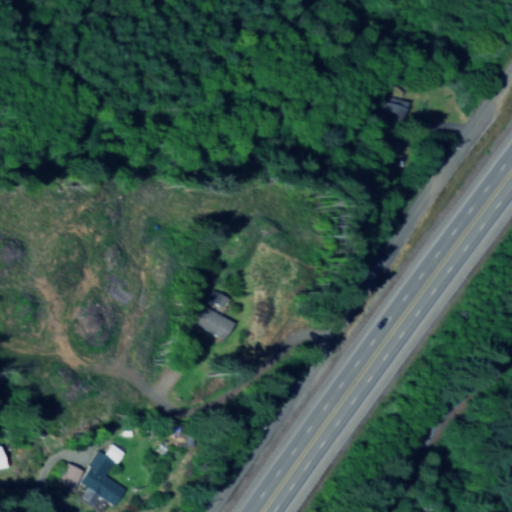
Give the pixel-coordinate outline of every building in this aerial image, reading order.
[(391,139),(402,103),(381,96),(371,129),(381,132),(380,136),(391,139)] [(379,167),(393,166),(393,143),(378,143),(379,167)] [(227,299),(213,291),(206,303),(219,311),(227,299)] [(184,322),(220,338),(228,319),(192,303),(184,322)] [(117,452),(104,444),(97,456),(110,464),(117,452)] [(97,477),(106,462),(90,452),(70,483),(78,489),(71,500),(83,508),(89,498),(104,508),(116,489),(97,477)] [(66,491),(75,471),(60,464),(50,484),(66,491)]
